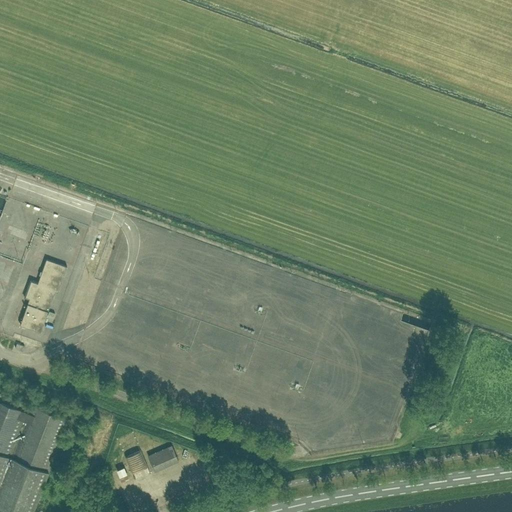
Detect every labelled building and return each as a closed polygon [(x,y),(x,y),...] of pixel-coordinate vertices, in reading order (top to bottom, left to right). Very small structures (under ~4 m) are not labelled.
[(66,266),(46,259),(36,286),(34,286),(20,323),(40,331),(55,291),(57,291),(66,266)] [(0,505),(16,511),(32,511),(68,420),(69,420),(69,419),(30,404),(27,411),(0,400),(0,505)] [(176,460),(170,446),(147,457),(153,471),(176,460)] [(122,476),(130,473),(127,466),(119,469),(122,476)] [(127,511),(121,495),(111,499),(116,511),(127,511)]
